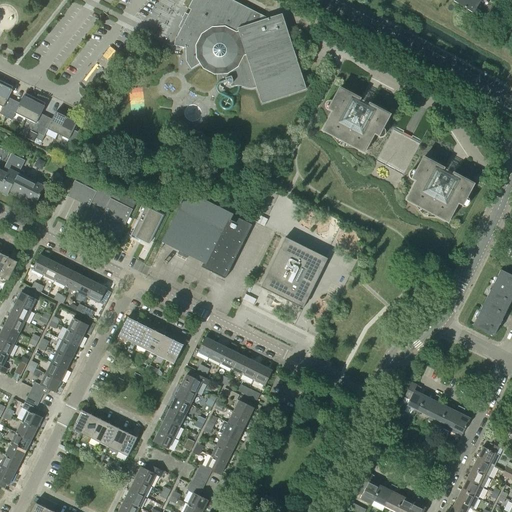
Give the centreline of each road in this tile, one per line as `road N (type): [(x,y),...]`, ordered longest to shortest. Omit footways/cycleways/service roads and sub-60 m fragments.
road 1 (unclassified): [(510,178),(478,166),(442,109),(325,45)]
road 2 (residential): [(297,362),(128,279)]
road 3 (residential): [(220,511),(227,483),(241,472),(297,362)]
road 4 (tertiary): [(438,322),(510,178)]
road 5 (residential): [(128,279),(0,216)]
road 6 (residential): [(73,395),(128,279)]
road 7 (tertiary): [(314,511),(369,397)]
